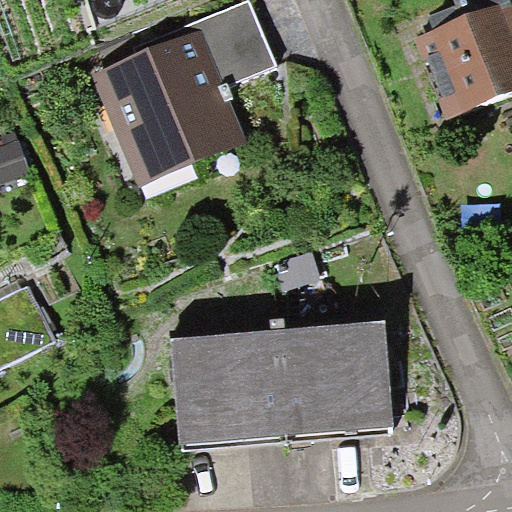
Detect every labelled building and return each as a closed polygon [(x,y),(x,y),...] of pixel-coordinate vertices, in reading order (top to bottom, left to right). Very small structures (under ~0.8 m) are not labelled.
[(429,23),(435,37),(511,6),(508,0),(454,0),(459,10),(429,23)] [(193,39),(215,92),(225,88),(276,66),(248,2),(188,28),(193,39)] [(435,37),(418,44),(449,123),(511,98),(511,5),(511,6),(435,37)] [(156,53),(92,79),(140,189),(249,146),(225,88),(215,92),(193,39),(156,53)] [(29,288),(0,302),(0,370),(56,343),(29,288)] [(179,457),(394,437),(383,311),(167,331),(179,457)]
